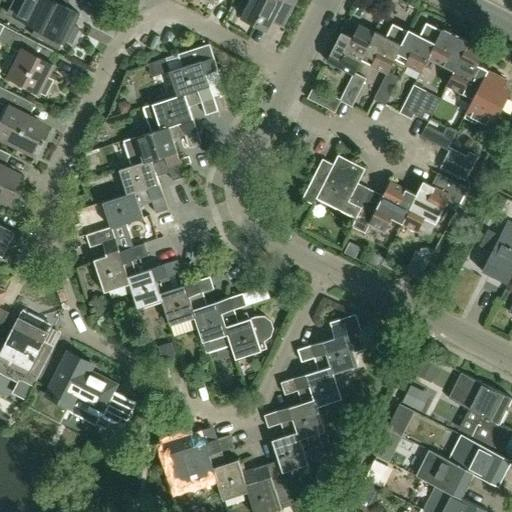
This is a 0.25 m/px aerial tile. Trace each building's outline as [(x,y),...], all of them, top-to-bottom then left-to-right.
[(79,14),(54,2),(54,0),(13,0),(7,14),(36,28),(32,35),(58,48),(61,41),(65,43),(66,40),(71,42),(78,28),(73,26),(79,14)] [(250,0),(242,17),(267,30),(275,15),(286,20),(283,26),(296,0),(250,0)] [(441,31),(426,23),(419,36),(408,30),(408,32),(395,59),(421,72),(428,58),(441,31)] [(408,32),(393,24),(386,37),(375,31),(374,33),(361,60),(362,60),(388,74),(389,72),(395,59),(408,32)] [(374,33),(359,25),(353,38),(342,32),(327,61),(354,75),(362,60),(361,60),(374,33)] [(0,43),(20,53),(8,77),(40,93),(40,92),(46,95),(53,81),(47,78),(54,65),(30,53),(35,42),(4,26),(0,33),(0,43)] [(468,44),(469,45),(469,43),(442,29),(441,31),(428,58),(454,71),(455,71),(468,44)] [(210,86),(206,74),(218,70),(210,44),(178,55),(182,67),(169,71),(177,96),(178,97),(210,86)] [(473,99),(488,71),(477,65),(484,52),(469,45),(468,44),(455,71),(454,71),(447,86),(473,99)] [(493,127),(508,98),(499,94),(506,80),(488,71),(473,99),(466,113),(493,127)] [(389,72),(388,74),(375,100),(386,105),(400,78),(389,72)] [(342,99),(341,101),(352,107),(367,79),(355,73),(342,99)] [(335,112),(341,101),(342,99),(315,85),(308,98),(335,112)] [(426,91),(415,85),(400,113),(412,119),(414,114),(426,91)] [(0,86),(0,135),(32,152),(46,125),(22,114),(28,102),(35,105),(36,105),(0,86)] [(193,119),(189,106),(201,102),(206,115),(218,111),(210,86),(178,97),(177,96),(144,107),(153,131),(161,129),(161,130),(193,119)] [(129,106),(124,102),(118,104),(121,114),(131,111),(129,106)] [(177,151),(173,139),(185,135),(189,148),(201,144),(193,119),(161,130),(161,129),(153,131),(122,141),(130,166),(144,161),(144,162),(177,151)] [(444,134),(426,125),(421,137),(449,151),(450,148),(457,135),(446,129),(444,134)] [(478,157),(468,152),(466,156),(450,148),(449,151),(440,168),(466,181),(478,157)] [(0,198),(7,202),(20,175),(0,165),(0,157),(3,152),(11,156),(11,155),(0,149),(0,198)] [(160,184),(156,171),(168,167),(172,180),(185,176),(177,151),(144,162),(144,161),(130,166),(119,169),(128,194),(128,195),(160,184)] [(356,219),(370,190),(358,184),(366,170),(353,163),(338,156),(333,165),(333,166),(323,184),(316,199),(356,219)] [(456,211),(468,188),(438,173),(431,186),(423,182),(416,195),(417,195),(403,223),(418,231),(425,218),(436,224),(445,206),(451,209),(456,211)] [(417,195),(416,195),(405,189),(390,182),(383,197),(370,190),(356,219),(351,226),(365,233),(370,223),(385,231),(392,218),(403,224),(403,223),(417,195)] [(143,217),(139,205),(152,200),(156,213),(168,209),(160,184),(128,195),(128,194),(103,202),(111,227),(111,228),(112,227),(143,217)] [(511,223),(507,221),(500,235),(488,229),(480,245),(492,251),(482,271),(507,284),(511,274),(511,223)] [(0,254),(2,256),(14,232),(0,225),(0,254)] [(120,251),(112,227),(111,228),(111,227),(86,235),(90,248),(103,243),(107,256),(94,260),(105,292),(129,284),(130,284),(119,251),(120,251)] [(163,301),(152,268),(140,272),(136,260),(149,256),(145,243),(120,251),(119,251),(130,284),(129,284),(137,309),(162,301),(163,301)] [(422,264),(427,255),(416,249),(411,258),(422,264)] [(340,257),(335,266),(354,274),(358,265),(340,257)] [(195,317),(185,285),(173,289),(169,276),(181,272),(177,260),(152,268),(163,301),(162,301),(170,325),(195,317)] [(228,334),(217,301),(205,305),(201,293),(214,289),(210,276),(185,285),(195,317),(203,342),(228,334)] [(264,317),(256,316),(238,322),(234,310),(247,306),(243,293),(217,301),(228,334),(236,359),(267,348),(264,341),(270,336),(274,329),(271,321),(264,317)] [(0,329),(9,312),(8,311),(0,327),(0,329)] [(22,381),(34,387),(54,346),(44,341),(51,327),(22,313),(0,356),(27,370),(22,381)] [(359,365),(355,352),(367,348),(356,314),(330,323),(335,337),(323,341),(334,374),(359,365)] [(342,398),(334,374),(323,341),(298,349),(302,362),(314,358),(318,370),(306,374),(317,407),(317,406),(342,398)] [(175,355),(172,343),(159,348),(162,359),(175,355)] [(45,394),(72,408),(94,365),(70,353),(70,354),(65,352),(66,353),(45,394)] [(425,353),(415,373),(431,381),(441,361),(434,358),(425,353)] [(448,398),(478,413),(468,434),(503,452),(511,434),(511,428),(500,423),(511,398),(511,396),(461,372),(448,398)] [(325,431),(317,406),(317,407),(306,374),(281,382),(285,395),(298,391),(302,403),(290,407),(300,439),(301,439),(325,431)] [(309,463),(301,439),(300,439),(290,407),(264,415),(268,427),(281,423),(285,435),(272,440),(279,460),(283,472),(284,471),(309,463)] [(385,443),(414,461),(423,447),(393,430),(385,443)] [(215,475),(205,443),(193,447),(189,435),(163,443),(171,468),(178,487),(215,475)] [(248,491),(246,485),(246,484),(238,460),(226,464),(222,451),(234,447),(230,435),(205,443),(215,475),(223,500),(248,492),(248,491)] [(511,460),(461,435),(448,460),(474,473),(474,474),(499,486),(511,460)] [(448,460),(429,450),(416,476),(435,486),(461,499),(461,498),(474,474),(474,473),(448,460)] [(281,507),(294,503),(284,471),(283,472),(279,460),(253,468),(258,481),(246,484),(246,485),(248,491),(248,492),(254,511),(269,511),(282,508),(281,507)] [(379,486),(388,468),(375,462),(366,480),(379,486)] [(485,511),(486,510),(461,498),(461,499),(435,486),(422,511),(424,511),(485,511)] [(366,511),(369,511),(375,502),(362,496),(356,507),(366,511)]
